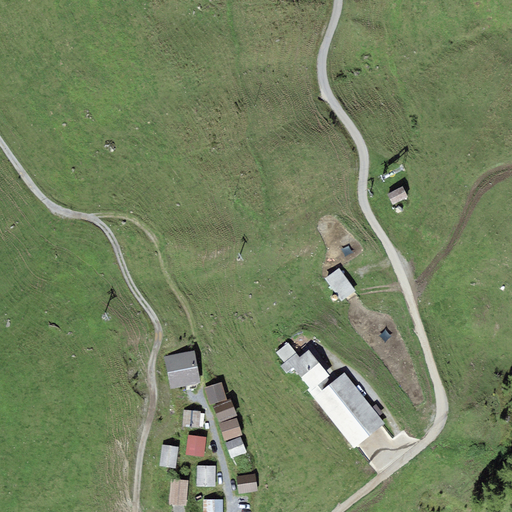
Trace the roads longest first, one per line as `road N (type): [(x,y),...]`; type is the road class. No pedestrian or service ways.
road 1 (track): [(337,0),(320,76),(360,143),(362,196),(412,304),(441,416),(430,436),(339,511)]
road 2 (track): [(134,511),(157,316),(126,277),(109,236),(94,220),(47,205),(0,139)]
road 3 (track): [(227,511),(222,459),(184,308),(143,229),(115,216),(94,220)]
